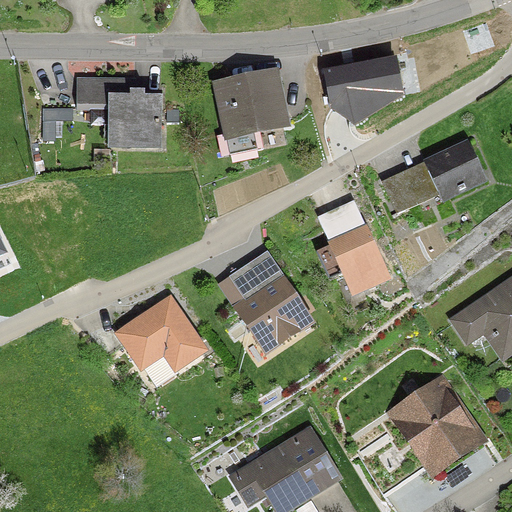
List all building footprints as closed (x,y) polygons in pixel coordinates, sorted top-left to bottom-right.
[(396,57),(325,70),(333,108),(355,122),(402,93),(396,57)] [(291,127),(279,67),(213,82),(225,140),(291,127)] [(136,88),(137,78),(76,77),(76,110),(109,111),(108,148),(162,148),(162,94),(145,94),(145,89),(136,88)] [(443,203),(488,182),(469,140),(424,160),(425,162),(382,182),(397,215),(440,195),(443,203)] [(367,225),(328,242),(352,297),(392,279),(367,225)] [(267,355),(316,322),(268,251),(219,284),(267,355)] [(511,356),(511,277),(449,319),(468,346),(485,335),(503,362),(511,356)] [(175,372),(208,350),(171,294),(114,331),(141,371),(164,356),(175,372)] [(489,442),(444,374),(386,412),(432,480),(489,442)] [(292,511),(344,481),(310,425),(227,476),(248,509),(266,498),(274,511),(292,511)]
